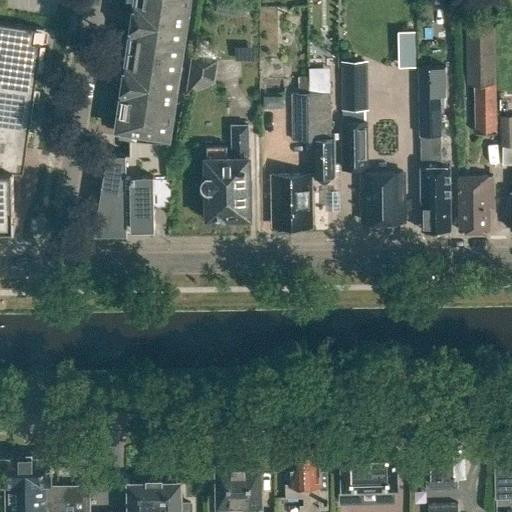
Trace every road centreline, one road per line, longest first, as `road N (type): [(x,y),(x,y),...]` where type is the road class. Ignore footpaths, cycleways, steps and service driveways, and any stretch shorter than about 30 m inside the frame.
road 1 (unclassified): [(511,397),(0,406)]
road 2 (secondary): [(52,266),(511,258)]
road 3 (residential): [(52,266),(93,0)]
